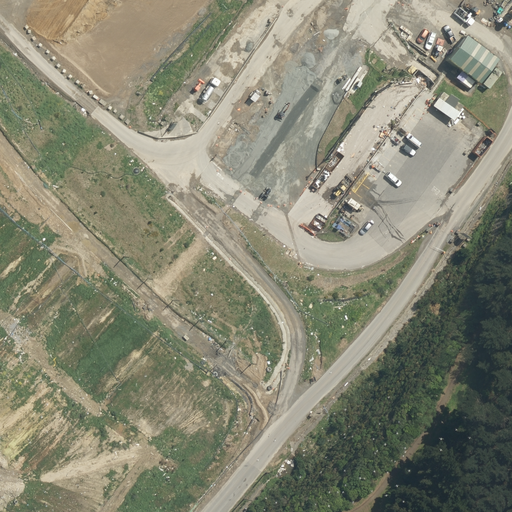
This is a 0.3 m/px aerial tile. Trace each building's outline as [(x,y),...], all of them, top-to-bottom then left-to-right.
[(511,21),(511,0),(502,14),(511,21)] [(317,22),(305,38),(320,48),(331,32),(317,22)] [(477,85),(495,61),(463,37),(445,61),(477,85)] [(304,85),(321,58),(303,47),(286,74),(304,85)] [(354,95),(367,74),(356,68),(344,88),(354,95)] [(447,97),(441,93),(436,100),(457,113),(461,107),(455,103),(456,101),(448,95),(447,97)] [(359,127),(370,109),(363,105),(352,123),(359,127)]
